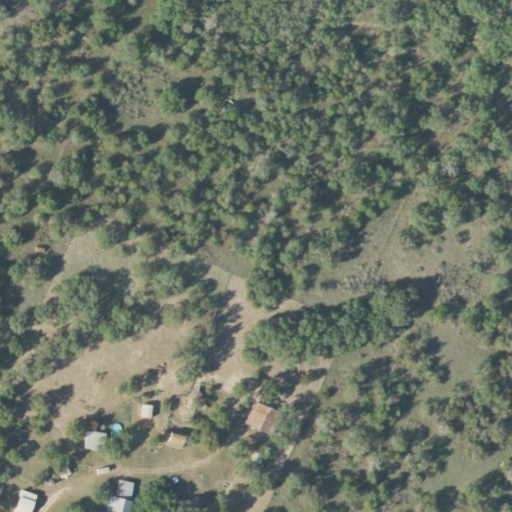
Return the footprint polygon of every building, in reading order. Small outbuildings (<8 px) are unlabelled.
[(280,411),(253,402),(245,424),(271,434),(280,411)] [(151,418),(151,405),(141,405),(141,417),(151,418)] [(83,449),(102,452),(105,433),(86,430),(83,449)] [(182,450),(185,437),(170,433),(167,446),(182,450)] [(135,483),(118,480),(115,497),(110,496),(106,511),(127,511),(128,511),(129,511),(135,483)] [(30,511),(36,495),(22,490),(13,511),(30,511)]
